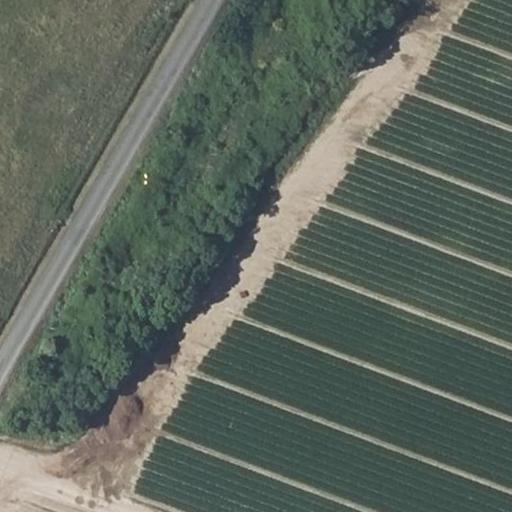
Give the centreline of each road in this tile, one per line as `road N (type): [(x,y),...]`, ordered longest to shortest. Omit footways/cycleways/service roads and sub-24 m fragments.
road 1 (tertiary): [(0,368),(210,0)]
road 2 (track): [(0,463),(127,511)]
